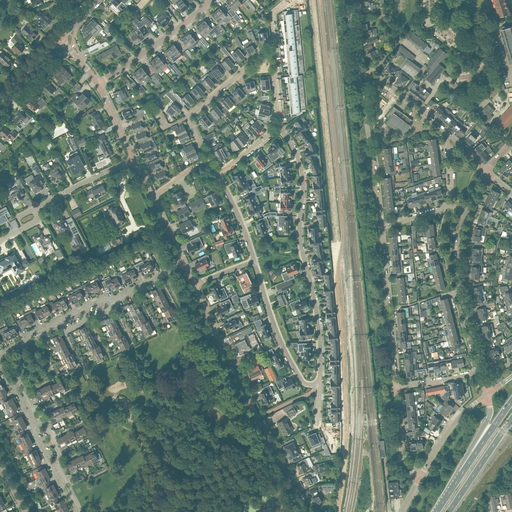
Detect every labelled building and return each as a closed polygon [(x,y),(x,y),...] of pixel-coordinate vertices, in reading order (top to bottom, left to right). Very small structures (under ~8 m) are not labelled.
[(127,12),(129,9),(124,4),(120,0),(110,0),(112,3),(109,6),(121,17),(127,12)] [(163,0),(159,0),(166,9),(169,6),(163,0)] [(171,0),(174,4),(175,3),(179,8),(182,12),(188,7),(185,3),(181,0),(171,0)] [(231,0),(228,0),(226,2),(227,3),(227,4),(228,4),(230,6),(231,8),(228,11),(230,14),(234,18),(237,23),(241,19),(235,12),(239,9),(237,7),(231,0)] [(246,0),(245,1),(250,7),(253,11),(255,9),(255,8),(248,0),(246,0)] [(493,0),(498,12),(496,13),(497,18),(505,15),(510,13),(511,13),(510,9),(509,9),(507,3),(508,3),(507,0),(493,0)] [(219,8),(215,12),(224,22),(226,24),(230,21),(229,20),(232,18),(228,13),(227,14),(226,13),(223,9),(221,10),(220,9),(219,8)] [(136,15),(129,9),(127,12),(132,16),(131,17),(133,18),(136,15)] [(164,11),(159,15),(156,17),(163,27),(169,22),(167,21),(170,19),(169,17),(171,15),(167,9),(164,11)] [(36,22),(41,27),(40,27),(43,30),(47,26),(46,25),(51,21),(48,18),(49,17),(44,12),(41,14),(39,11),(35,15),(39,19),(36,22)] [(215,27),(221,33),(222,35),(226,32),(221,25),(224,22),(215,12),(211,15),(212,16),(212,17),(213,17),(219,24),(215,27)] [(153,22),(145,14),(140,19),(148,28),(153,22)] [(136,15),(130,21),(138,29),(131,34),(133,36),(131,38),(136,45),(141,42),(140,41),(140,42),(140,41),(150,33),(145,25),(140,19),(136,15)] [(92,19),(89,23),(97,31),(99,32),(102,29),(101,27),(97,24),(96,22),(92,19)] [(214,25),(210,28),(206,22),(205,21),(204,20),(200,23),(209,35),(211,36),(214,33),(217,36),(221,33),(215,27),(214,25)] [(360,25),(359,25),(360,29),(360,30),(359,31),(359,32),(360,32),(360,33),(365,33),(365,34),(367,34),(367,36),(368,35),(368,38),(373,37),(377,36),(377,35),(379,34),(378,33),(377,34),(376,28),(368,29),(367,24),(365,24),(364,21),(359,21),(360,25)] [(29,23),(21,32),(25,35),(25,36),(25,37),(26,38),(27,37),(31,41),(37,35),(34,33),(35,32),(36,30),(29,23)] [(89,23),(85,26),(90,31),(93,35),(95,33),(97,35),(99,33),(99,32),(97,31),(89,23)] [(200,23),(195,26),(197,28),(197,29),(198,29),(205,38),(209,35),(200,23)] [(82,31),(85,39),(83,40),(85,44),(93,35),(90,31),(85,26),(82,30),(82,31)] [(511,26),(506,28),(505,27),(505,26),(504,26),(503,26),(502,27),(503,29),(502,29),(510,59),(509,60),(510,64),(511,63),(511,26)] [(406,38),(423,52),(423,51),(423,52),(424,51),(427,53),(431,48),(428,46),(428,45),(411,31),(406,38)] [(190,33),(190,34),(188,32),(184,35),(194,47),(198,43),(196,41),(198,40),(193,34),(191,36),(190,34),(191,34),(190,33)] [(262,33),(258,33),(259,38),(259,43),(262,43),(262,44),(263,44),(264,44),(264,43),(268,42),(267,32),(262,33)] [(15,44),(12,47),(19,54),(24,48),(20,44),(22,42),(15,35),(10,40),(15,44)] [(184,35),(180,38),(182,40),(181,41),(182,42),(182,41),(185,44),(188,47),(190,50),(194,47),(184,35)] [(376,36),(367,41),(368,45),(369,44),(371,44),(378,40),(376,36)] [(204,44),(206,47),(209,45),(203,37),(200,39),(204,44)] [(253,51),(256,49),(251,40),(243,45),(248,54),(251,52),(251,53),(252,53),(253,53),(253,52),(253,51)] [(87,48),(89,52),(93,50),(101,45),(99,42),(91,47),(87,48)] [(368,45),(365,47),(366,50),(367,50),(368,53),(367,53),(371,61),(375,58),(377,58),(373,51),(374,51),(372,47),(373,47),(371,44),(369,44),(368,45)] [(93,50),(89,52),(90,55),(91,54),(94,52),(98,50),(102,48),(101,45),(93,50)] [(105,52),(96,57),(100,64),(102,62),(104,65),(112,60),(110,57),(113,55),(110,50),(111,49),(109,45),(103,48),(105,52)] [(178,59),(182,55),(177,49),(175,46),(174,45),(173,45),(169,48),(177,58),(178,59)] [(401,45),(397,50),(400,52),(409,59),(412,61),(416,57),(401,45)] [(223,46),(220,49),(225,54),(227,57),(221,63),(224,67),(227,71),(230,69),(231,69),(232,69),(232,68),(232,67),(234,65),(232,63),(231,61),(230,60),(233,58),(228,52),(223,46)] [(169,48),(165,51),(166,52),(166,53),(167,53),(167,54),(166,55),(168,57),(173,63),(176,61),(175,60),(177,58),(169,48)] [(429,66),(426,69),(430,73),(439,63),(447,54),(440,48),(427,64),(429,66)] [(185,51),(191,58),(193,56),(187,49),(185,51)] [(231,54),(235,58),(238,62),(240,60),(241,61),(242,61),(243,60),(243,59),(243,58),(245,57),(238,49),(231,54)] [(191,58),(185,51),(182,53),(188,61),(191,58)] [(0,55),(0,61),(3,64),(6,67),(12,61),(9,59),(10,58),(8,56),(7,57),(3,53),(0,55)] [(157,56),(153,59),(162,70),(166,67),(168,70),(170,69),(174,75),(177,73),(169,63),(167,65),(164,61),(161,57),(161,58),(160,59),(159,58),(159,57),(158,57),(157,56)] [(406,57),(401,65),(403,66),(409,59),(406,57)] [(153,59),(149,63),(150,64),(150,65),(151,64),(151,65),(152,66),(150,67),(153,71),(155,73),(153,75),(157,80),(160,77),(157,74),(158,73),(162,70),(153,59)] [(177,73),(180,76),(182,74),(174,63),(171,65),(169,63),(177,73)] [(439,63),(428,76),(433,80),(439,73),(440,75),(442,73),(445,69),(442,66),(439,63)] [(385,69),(382,73),(387,77),(389,74),(390,75),(391,74),(394,76),(394,75),(398,70),(399,69),(395,67),(394,68),(389,64),(385,69)] [(220,70),(217,66),(215,68),(212,70),(210,72),(217,80),(219,78),(220,78),(221,78),(222,77),(221,76),(224,74),(220,70)] [(57,82),(59,84),(69,74),(70,74),(62,67),(58,71),(59,71),(57,73),(57,72),(53,75),(59,80),(57,82)] [(141,67),(137,71),(146,81),(149,84),(153,81),(150,78),(148,75),(144,71),(142,69),(143,69),(142,68),(141,67)] [(141,86),(146,81),(137,71),(133,74),(134,75),(133,75),(134,76),(136,77),(135,79),(141,86)] [(213,77),(209,72),(206,74),(208,76),(201,82),(208,90),(210,88),(211,88),(212,88),(212,87),(212,86),(215,84),(210,79),(213,77)] [(398,79),(395,83),(401,88),(408,80),(401,75),(399,74),(397,77),(399,78),(398,79)] [(262,91),(261,90),(265,89),(270,89),(269,79),(266,79),(266,78),(265,78),(264,78),(263,78),(263,79),(260,80),(260,82),(258,83),(259,91),(262,91)] [(249,95),(249,93),(257,90),(253,80),(250,81),(249,80),(248,81),(248,82),(245,83),(246,87),(241,88),(247,96),(249,95)] [(421,93),(424,89),(421,86),(419,89),(419,90),(418,91),(415,89),(418,85),(414,81),(413,83),(410,87),(411,88),(408,93),(415,99),(419,94),(419,95),(421,93)] [(47,83),(41,89),(44,92),(49,96),(51,94),(53,96),(57,92),(54,90),(55,90),(50,86),(47,83)] [(73,89),(73,90),(74,91),(73,92),(74,93),(76,92),(77,90),(81,86),(78,84),(75,87),(73,89)] [(113,93),(115,98),(128,92),(125,87),(124,88),(123,85),(115,89),(116,92),(115,92),(114,92),(113,93)] [(202,95),(204,93),(197,85),(191,91),(197,99),(200,97),(201,97),(202,96),(202,95)] [(234,91),(232,93),(234,95),(235,97),(236,98),(232,100),(234,103),(236,105),(236,104),(237,104),(240,102),(239,101),(243,97),(245,95),(242,91),(239,87),(236,89),(235,89),(234,89),(234,90),(234,91)] [(168,91),(177,99),(182,104),(182,105),(184,103),(187,107),(190,105),(191,105),(192,105),(192,104),(192,103),(194,101),(188,93),(181,99),(171,89),(168,91)] [(421,93),(419,95),(419,94),(415,99),(422,104),(430,93),(429,93),(427,91),(424,89),(421,93)] [(182,104),(177,99),(168,91),(167,92),(165,94),(166,95),(174,102),(165,112),(171,117),(174,114),(176,116),(178,113),(179,113),(180,113),(180,112),(180,111),(182,109),(179,107),(182,104)] [(78,106),(83,110),(88,104),(89,105),(92,102),(87,97),(88,96),(88,95),(88,93),(87,93),(85,92),(84,93),(80,97),(79,97),(76,94),(71,99),(75,102),(74,103),(74,105),(74,106),(75,107),(76,107),(78,107),(78,106)] [(130,97),(128,92),(115,98),(118,102),(119,102),(120,102),(119,102),(130,97)] [(157,94),(149,101),(150,101),(152,104),(153,104),(157,101),(160,98),(158,95),(157,94)] [(223,100),(221,102),(225,107),(221,110),(225,114),(228,111),(227,110),(234,104),(227,96),(225,98),(224,98),(223,98),(223,99),(223,100)] [(32,98),(26,104),(29,107),(34,111),(34,112),(39,107),(40,106),(42,108),(44,105),(46,106),(47,108),(48,107),(47,105),(48,104),(41,98),(36,103),(32,98)] [(259,110),(269,113),(270,107),(270,105),(266,103),(261,102),(259,110)] [(511,104),(495,123),(499,127),(503,130),(511,120),(511,104)] [(210,119),(214,124),(215,125),(219,122),(219,123),(220,122),(220,121),(220,120),(220,119),(219,118),(218,117),(223,114),(216,106),(214,108),(213,107),(212,107),(212,108),(211,108),(212,109),(209,111),(213,116),(210,119)] [(484,113),(480,117),(486,123),(489,121),(490,121),(490,120),(491,120),(491,119),(493,117),(491,115),(495,110),(490,106),(484,113)] [(127,111),(122,113),(125,119),(130,117),(132,116),(131,116),(134,114),(136,117),(140,113),(143,111),(147,109),(145,107),(143,108),(141,109),(138,111),(137,109),(135,110),(133,111),(132,109),(129,110),(127,111)] [(305,107),(290,108),(291,116),(298,116),(302,113),(302,112),(305,111),(305,109),(305,107)] [(394,107),(387,116),(390,118),(387,122),(404,135),(411,126),(409,124),(412,120),(394,107)] [(434,113),(439,117),(443,111),(439,107),(434,113)] [(443,111),(439,117),(443,121),(448,115),(450,113),(451,112),(446,108),(443,111)] [(16,115),(12,119),(16,122),(19,125),(22,122),(22,123),(23,121),(25,124),(27,122),(31,118),(26,113),(23,110),(22,110),(25,112),(22,115),(20,112),(17,115),(16,115)] [(269,113),(259,110),(257,118),(261,119),(266,120),(267,118),(269,113)] [(143,111),(140,113),(136,117),(137,119),(132,121),(134,124),(131,126),(134,133),(137,131),(144,128),(143,128),(141,123),(144,121),(142,116),(145,115),(143,111)] [(94,112),(89,114),(88,115),(90,119),(91,119),(96,129),(103,125),(101,121),(100,118),(98,113),(95,115),(94,112)] [(448,125),(455,116),(451,112),(448,115),(443,121),(448,125)] [(205,129),(212,123),(205,115),(203,117),(202,116),(201,116),(201,117),(200,118),(201,119),(198,121),(205,129)] [(470,117),(468,119),(471,122),(471,121),(475,124),(477,120),(472,115),(471,115),(470,117)] [(455,117),(448,125),(452,129),(459,121),(455,117)] [(258,119),(257,121),(250,126),(257,134),(262,130),(261,129),(263,128),(260,125),(263,122),(258,119)] [(299,119),(294,123),(298,128),(294,131),(297,136),(298,136),(304,131),(307,129),(299,119)] [(459,121),(452,129),(457,132),(464,125),(459,121)] [(257,134),(250,126),(248,123),(242,128),(244,131),(248,135),(251,139),(253,137),(253,138),(257,134)] [(464,125),(457,132),(461,137),(466,131),(464,129),(467,126),(464,124),(464,125)] [(177,137),(187,132),(184,127),(183,125),(178,127),(176,125),(170,128),(172,131),(174,130),(177,137)] [(483,131),(479,134),(482,137),(486,133),(490,129),(485,125),(482,129),(483,131)] [(137,131),(138,134),(136,136),(139,142),(141,141),(148,138),(146,132),(149,131),(146,126),(143,128),(144,128),(137,131)] [(0,134),(7,141),(10,138),(12,140),(17,135),(13,130),(10,133),(4,127),(4,128),(0,132),(0,134)] [(313,143),(304,131),(298,136),(300,139),(302,138),(307,146),(313,143)] [(470,131),(464,138),(466,139),(465,140),(470,145),(477,137),(470,131)] [(181,144),(190,140),(189,138),(189,137),(187,132),(177,137),(181,144)] [(248,141),(242,133),(235,138),(241,147),(246,143),(248,141)] [(104,155),(103,155),(104,158),(105,158),(113,155),(108,144),(103,135),(96,138),(101,148),(104,155)] [(229,143),(235,151),(236,150),(237,150),(241,147),(235,138),(232,135),(229,137),(231,141),(229,143)] [(143,152),(146,151),(153,148),(150,142),(153,141),(151,136),(148,138),(141,141),(143,144),(140,146),(143,152)] [(75,137),(71,139),(76,150),(80,148),(75,137)] [(84,139),(77,142),(80,148),(87,145),(84,139)] [(281,148),(276,141),(272,144),(273,146),(268,150),(270,153),(267,155),(272,162),(280,155),(277,151),(281,148)] [(483,150),(489,146),(484,141),(473,151),(477,155),(483,150)] [(216,144),(217,145),(219,149),(223,158),(229,155),(228,155),(230,154),(226,145),(223,146),(222,145),(222,144),(221,144),(220,143),(219,143),(218,143),(216,144)] [(317,155),(313,143),(307,146),(309,151),(304,152),(306,158),(314,156),(317,155)] [(184,150),(181,152),(183,157),(196,151),(193,146),(192,144),(183,148),(184,150)] [(217,145),(212,148),(214,151),(211,153),(216,161),(218,160),(218,161),(223,158),(219,149),(217,145)] [(148,162),(151,161),(158,158),(155,152),(158,151),(156,146),(153,148),(146,151),(148,154),(145,155),(148,162)] [(489,146),(483,150),(477,155),(483,163),(486,161),(486,162),(487,162),(489,160),(489,159),(495,154),(489,146)] [(68,155),(70,158),(66,160),(68,164),(69,164),(69,165),(68,165),(73,174),(85,168),(78,155),(79,155),(77,150),(68,155)] [(196,151),(183,157),(185,162),(188,160),(190,163),(199,159),(198,157),(198,156),(196,151)] [(265,170),(271,164),(266,158),(263,160),(259,154),(254,158),(258,163),(256,164),(260,169),(262,167),(265,170)] [(153,172),(156,171),(163,167),(160,162),(163,161),(161,156),(158,158),(151,161),(153,164),(150,165),(153,172)] [(319,172),(314,156),(306,158),(307,163),(309,162),(313,174),(319,172)] [(279,172),(280,178),(289,176),(288,170),(291,170),(290,165),(281,166),(282,171),(279,172)] [(504,165),(499,170),(507,177),(509,175),(507,173),(510,170),(504,165)] [(63,173),(61,169),(59,166),(49,172),(50,174),(52,178),(50,178),(52,181),(53,180),(54,183),(61,180),(59,177),(61,176),(60,175),(63,173)] [(165,172),(168,171),(166,166),(163,167),(156,171),(158,174),(155,175),(158,182),(168,177),(165,172)] [(239,173),(232,177),(234,182),(236,180),(239,186),(245,183),(247,182),(248,182),(252,180),(251,180),(248,175),(242,178),(239,173)] [(29,184),(32,190),(33,190),(35,193),(42,189),(40,186),(44,184),(39,175),(34,178),(32,175),(24,178),(28,185),(29,184)] [(322,187),(321,175),(314,176),(313,176),(313,179),(314,179),(315,184),(313,184),(313,188),(322,187)] [(387,177),(383,178),(384,184),(393,183),(395,183),(394,175),(391,175),(390,175),(390,177),(387,177)] [(289,176),(280,178),(282,186),(287,185),(286,183),(293,182),(292,176),(289,176)] [(12,200),(14,204),(17,202),(18,203),(22,200),(21,196),(24,195),(21,189),(24,187),(19,179),(18,177),(15,178),(16,180),(19,186),(9,191),(11,195),(13,199),(12,200)] [(238,188),(236,189),(238,192),(239,191),(240,193),(246,190),(247,192),(251,189),(250,186),(254,184),(252,180),(248,182),(247,182),(245,183),(239,186),(237,187),(238,188)] [(84,193),(87,199),(94,196),(95,198),(106,192),(103,185),(99,187),(99,185),(84,193)] [(323,199),(322,187),(313,188),(313,192),(316,192),(316,200),(323,199)] [(444,197),(440,187),(435,189),(436,191),(438,199),(444,197)] [(491,189),(488,196),(497,200),(499,194),(498,193),(499,190),(496,189),(497,188),(493,187),(492,189),(491,189)] [(438,199),(436,191),(435,189),(429,191),(430,193),(432,200),(438,199)] [(185,202),(180,191),(172,195),(177,206),(179,205),(181,209),(185,207),(183,203),(185,202)] [(423,192),(426,202),(432,200),(430,193),(427,194),(426,191),(423,192)] [(220,203),(215,192),(207,196),(202,199),(204,202),(209,200),(212,206),(220,203)] [(280,197),(280,203),(289,204),(289,198),(292,198),(292,193),(283,192),(283,197),(280,197)] [(426,202),(423,192),(417,194),(421,204),(422,205),(424,205),(424,204),(424,203),(426,202)] [(417,194),(412,196),(412,197),(413,199),(415,206),(421,204),(417,194)] [(251,196),(244,200),(246,204),(248,203),(250,209),(256,207),(259,205),(260,205),(257,200),(254,201),(251,196)] [(488,196),(485,202),(488,204),(489,204),(491,205),(493,206),(495,203),(497,200),(488,196)] [(199,206),(204,203),(204,202),(202,199),(201,198),(190,203),(191,206),(192,208),(192,209),(197,207),(198,207),(199,206)] [(324,211),(323,199),(316,200),(317,207),(315,207),(315,212),(324,211)] [(409,208),(415,206),(413,199),(407,201),(409,208)] [(289,204),(280,203),(279,212),(284,212),(284,210),(291,210),(291,204),(289,204)] [(249,211),(247,212),(249,215),(250,214),(250,216),(257,213),(257,215),(262,213),(260,209),(264,207),(262,204),(260,205),(259,205),(256,207),(250,209),(248,210),(249,211)] [(121,221),(124,220),(118,207),(114,209),(112,206),(108,208),(113,219),(113,221),(114,223),(115,223),(115,224),(116,224),(117,228),(118,227),(119,228),(122,227),(122,225),(123,225),(121,221)] [(190,214),(188,210),(192,208),(191,206),(187,207),(187,206),(185,207),(181,209),(177,211),(180,218),(182,217),(186,216),(190,214)] [(0,224),(8,220),(7,217),(10,216),(8,211),(6,207),(0,209),(0,224)] [(81,214),(81,212),(78,208),(71,212),(74,218),(81,214)] [(482,209),(479,215),(493,220),(498,222),(499,219),(491,216),(493,213),(490,212),(487,211),(484,210),(482,209)] [(324,211),(315,212),(316,216),(318,216),(319,223),(326,222),(324,211)] [(479,215),(477,221),(479,222),(482,223),(485,224),(485,223),(486,223),(491,225),(493,220),(479,215)] [(193,228),(190,219),(188,220),(186,216),(182,217),(184,222),(179,225),(183,233),(183,232),(184,234),(187,232),(186,231),(193,228)] [(224,229),(230,227),(227,221),(229,220),(227,216),(220,219),(224,229)] [(292,232),(292,227),(290,227),(290,220),(287,220),(287,216),(278,216),(278,218),(278,226),(284,226),(283,232),(292,232)] [(71,217),(66,220),(63,221),(61,217),(53,222),(55,226),(54,226),(56,231),(57,231),(58,231),(59,233),(60,233),(61,234),(70,229),(72,234),(71,235),(71,236),(76,245),(78,250),(80,249),(82,253),(88,250),(71,217)] [(256,231),(258,236),(266,233),(264,228),(270,226),(266,217),(264,218),(258,220),(259,223),(256,224),(258,231),(256,231)] [(475,228),(474,234),(485,236),(486,236),(487,231),(489,231),(490,228),(487,228),(483,227),(476,225),(476,228),(475,228)] [(224,229),(221,231),(224,238),(229,236),(228,234),(234,232),(234,231),(235,230),(234,226),(232,227),(232,226),(230,227),(224,229)] [(316,227),(308,228),(308,233),(311,233),(311,239),(317,238),(316,227)] [(138,230),(131,233),(134,240),(134,239),(140,237),(140,236),(138,230)] [(42,234),(34,239),(40,251),(44,249),(44,250),(46,249),(48,247),(48,246),(54,242),(51,237),(48,239),(48,237),(46,238),(43,239),(42,238),(43,237),(42,234)] [(474,234),(473,240),(475,240),(475,244),(483,244),(485,236),(474,234)] [(193,243),(186,247),(190,255),(194,253),(194,252),(199,250),(204,247),(199,236),(191,240),(193,243)] [(125,243),(122,237),(113,241),(116,247),(125,243)] [(320,238),(317,238),(311,239),(309,239),(309,245),(314,245),(315,251),(322,250),(320,238)] [(234,257),(242,254),(241,250),(238,250),(236,244),(239,243),(238,240),(232,242),(224,244),(227,254),(232,252),(234,257)] [(425,243),(426,252),(428,251),(428,252),(435,251),(435,248),(436,248),(436,247),(436,245),(435,245),(435,242),(425,243)] [(109,243),(97,248),(99,253),(111,249),(109,243)] [(55,251),(54,252),(57,258),(58,258),(59,260),(62,258),(64,257),(63,255),(59,249),(55,251)] [(322,250),(315,251),(317,257),(312,258),(313,264),(316,264),(322,262),(325,262),(322,250)] [(15,251),(0,260),(0,272),(1,274),(11,269),(15,276),(25,270),(24,267),(28,265),(26,260),(21,262),(15,251)] [(427,261),(427,262),(438,259),(436,253),(429,255),(430,258),(427,259),(427,261)] [(201,261),(195,264),(197,270),(203,267),(204,270),(209,267),(208,264),(211,262),(207,254),(200,258),(201,261)] [(472,254),(472,260),(473,260),(473,264),(483,264),(483,258),(483,254),(472,254)] [(151,258),(147,259),(149,262),(144,264),(143,262),(148,273),(154,270),(153,267),(155,266),(151,258)] [(427,262),(429,267),(439,265),(438,259),(427,262)] [(143,262),(135,266),(134,265),(138,273),(141,272),(143,275),(148,273),(143,262)] [(322,262),(316,264),(317,270),(315,270),(316,275),(324,273),(322,262)] [(298,272),(294,264),(290,266),(285,268),(287,272),(281,274),(284,282),(292,278),(291,275),(298,272)] [(472,266),(472,273),(479,273),(483,273),(484,264),(483,264),(473,264),(473,266),(472,266)] [(130,267),(132,270),(127,272),(131,280),(137,277),(136,275),(138,273),(134,265),(130,267)] [(400,266),(392,267),(393,268),(393,273),(396,273),(396,274),(403,274),(403,272),(402,266),(400,266)] [(131,280),(127,272),(126,268),(117,273),(118,273),(122,282),(125,280),(126,283),(131,280)] [(511,276),(511,272),(505,271),(503,271),(501,270),(500,274),(502,275),(501,280),(508,282),(509,279),(511,279),(511,276)] [(40,271),(34,274),(36,278),(39,284),(45,280),(40,271)] [(245,273),(237,277),(238,279),(243,277),(246,282),(241,285),(243,289),(245,292),(250,290),(248,286),(252,285),(246,272),(246,273),(246,272),(245,272),(245,273)] [(115,275),(116,277),(111,280),(115,288),(121,285),(119,283),(122,282),(118,273),(115,275)] [(104,280),(101,282),(106,292),(107,292),(110,291),(115,288),(111,280),(109,276),(103,279),(104,280)] [(95,282),(91,284),(95,293),(100,290),(99,287),(102,286),(99,280),(97,277),(93,279),(95,282)] [(332,289),(331,278),(324,278),(325,286),(323,286),(323,290),(332,289)] [(89,282),(81,286),(82,288),(85,294),(88,293),(89,295),(95,293),(91,284),(89,282)] [(285,282),(276,286),(279,292),(280,291),(281,294),(277,296),(281,305),(286,303),(288,302),(285,296),(288,294),(286,288),(288,288),(285,282)] [(213,292),(216,299),(219,297),(220,301),(228,297),(224,287),(218,290),(216,285),(208,289),(211,293),(213,292)] [(484,295),(483,289),(482,285),(472,288),(473,291),(474,297),(484,295)] [(82,288),(81,286),(73,290),(78,301),(84,298),(83,296),(85,294),(82,288)] [(507,286),(499,286),(500,290),(504,300),(511,296),(511,291),(509,292),(508,288),(507,286)] [(152,291),(152,290),(147,292),(149,295),(152,293),(154,297),(162,292),(160,287),(152,291)] [(333,301),(332,289),(323,290),(324,294),(326,294),(327,302),(333,301)] [(65,294),(66,297),(69,303),(72,301),(73,304),(78,301),(73,290),(65,294)] [(165,298),(162,292),(154,297),(157,302),(165,298)] [(231,295),(235,305),(240,304),(236,294),(231,295)] [(249,307),(254,305),(254,306),(259,304),(256,296),(249,298),(248,295),(240,297),(244,309),(249,307)] [(484,295),(474,297),(476,303),(479,302),(486,301),(484,295)] [(440,296),(434,298),(436,302),(437,302),(439,306),(449,304),(448,298),(441,300),(440,296)] [(58,301),(62,309),(67,306),(66,304),(69,303),(66,297),(63,298),(58,301)] [(157,302),(153,303),(154,305),(158,304),(159,307),(167,303),(165,298),(157,302)] [(223,306),(216,309),(220,317),(224,315),(229,312),(234,310),(232,306),(229,299),(221,302),(223,306)] [(297,300),(289,303),(293,311),(296,310),(297,313),(303,311),(303,312),(306,310),(309,309),(305,300),(298,303),(297,300)] [(48,301),(44,303),(46,306),(41,308),(45,317),(51,314),(49,311),(52,310),(48,301)] [(62,309),(58,301),(53,304),(52,302),(51,302),(49,303),(48,301),(52,310),(55,309),(56,312),(62,309)] [(130,311),(138,306),(136,301),(128,305),(128,304),(124,306),(125,309),(129,308),(130,311)] [(333,301),(327,302),(327,309),(325,310),(326,314),(335,313),(333,301)] [(487,303),(480,305),(480,308),(477,309),(476,310),(477,312),(478,312),(479,315),(486,313),(489,312),(488,309),(486,310),(485,307),(495,305),(494,302),(487,303)] [(162,312),(163,311),(170,308),(167,303),(159,307),(162,312)] [(130,317),(141,312),(138,306),(130,311),(133,316),(130,317)] [(163,311),(166,316),(174,312),(171,307),(170,308),(163,311)] [(407,307),(400,308),(400,312),(404,311),(405,317),(411,317),(410,307),(407,307)] [(41,308),(37,311),(35,308),(31,310),(36,318),(38,317),(40,319),(45,317),(41,308)] [(421,317),(423,316),(428,315),(432,314),(430,308),(426,310),(420,311),(421,317)] [(33,320),(36,318),(31,310),(23,314),(24,316),(29,325),(34,322),(33,320)] [(441,312),(443,318),(452,315),(451,310),(443,311),(441,312)] [(141,312),(130,317),(133,322),(144,317),(141,312)] [(174,319),(177,317),(174,312),(166,316),(163,317),(166,323),(171,320),(171,322),(172,322),(174,321),(175,320),(174,319)] [(480,320),(480,321),(487,319),(487,316),(490,315),(489,312),(486,313),(479,315),(479,317),(478,318),(479,320),(480,320)] [(335,313),(326,314),(326,318),(328,318),(328,321),(326,322),(327,326),(329,326),(336,325),(335,313)] [(230,321),(224,324),(226,330),(232,327),(233,330),(238,327),(239,328),(243,326),(240,322),(238,317),(237,315),(236,314),(229,318),(230,321)] [(443,318),(441,318),(442,324),(446,323),(454,321),(452,315),(443,318)] [(22,325),(23,328),(29,325),(24,316),(16,321),(19,327),(22,325)] [(112,316),(105,319),(104,319),(100,321),(102,324),(105,322),(107,325),(115,321),(112,316)] [(133,322),(136,327),(146,322),(144,317),(133,322)] [(299,325),(299,331),(308,330),(308,324),(310,323),(309,318),(301,319),(301,324),(299,325)] [(271,338),(266,324),(262,325),(260,319),(254,321),(258,332),(261,330),(265,340),(271,338)] [(109,330),(118,326),(115,321),(107,325),(104,326),(106,330),(107,330),(108,331),(109,330)] [(138,326),(140,331),(150,326),(148,321),(146,322),(136,327),(138,326)] [(444,330),(455,327),(454,321),(446,323),(447,326),(443,327),(444,330)] [(14,327),(8,329),(12,337),(13,339),(16,337),(16,336),(18,335),(18,334),(17,332),(20,331),(15,322),(12,324),(14,327)] [(483,332),(490,330),(493,330),(492,324),(482,326),(483,332)] [(336,325),(329,326),(330,333),(328,333),(328,338),(337,337),(336,325)] [(7,326),(0,329),(0,333),(3,339),(6,338),(7,340),(12,337),(8,329),(7,326)] [(89,331),(87,326),(81,329),(81,328),(75,331),(77,334),(80,332),(81,335),(89,331)] [(108,331),(107,332),(109,337),(110,336),(120,331),(118,326),(109,330),(108,331)] [(153,331),(150,326),(140,331),(144,339),(152,335),(151,335),(150,333),(153,331)] [(446,336),(457,333),(455,327),(444,330),(446,336)] [(252,341),(251,339),(254,338),(254,337),(257,336),(255,330),(251,332),(245,335),(245,336),(236,340),(241,350),(243,349),(244,349),(245,351),(249,349),(246,343),(252,341)] [(308,330),(299,331),(300,339),(305,339),(305,336),(311,336),(311,334),(313,334),(312,331),(311,331),(311,330),(308,330)] [(490,330),(483,332),(485,338),(490,337),(492,336),(491,333),(494,332),(493,330),(490,330)] [(81,335),(78,337),(80,340),(81,340),(82,341),(81,342),(92,336),(89,331),(81,335)] [(110,336),(112,342),(115,340),(116,340),(116,339),(123,336),(120,331),(110,336)] [(446,336),(447,341),(448,341),(458,339),(457,333),(446,336)] [(52,338),(54,344),(63,339),(60,334),(52,338)] [(123,336),(116,339),(116,340),(115,340),(117,346),(119,345),(127,340),(124,335),(123,336)] [(81,342),(82,344),(85,343),(86,345),(94,341),(92,336),(81,342)] [(337,337),(328,338),(328,342),(331,342),(331,349),(338,349),(337,337)] [(54,344),(51,345),(54,350),(57,349),(65,344),(63,339),(54,344)] [(459,345),(458,339),(448,341),(449,347),(459,345)] [(122,353),(128,350),(127,347),(130,346),(127,340),(119,345),(121,350),(120,350),(121,353),(122,353)] [(507,352),(508,353),(511,351),(510,350),(511,348),(506,340),(504,341),(505,345),(503,346),(507,352)] [(97,346),(94,341),(86,345),(89,351),(91,350),(90,350),(97,346)] [(306,343),(298,344),(298,352),(300,352),(300,356),(304,356),(304,359),(313,359),(313,354),(310,354),(310,347),(307,347),(306,343)] [(57,349),(54,350),(55,353),(59,352),(60,354),(68,350),(65,344),(57,349)] [(97,346),(90,350),(91,350),(89,351),(91,356),(101,351),(99,345),(97,346)] [(427,347),(424,348),(425,353),(429,353),(435,351),(434,345),(429,346),(427,347)] [(494,347),(492,347),(492,350),(494,357),(500,355),(499,351),(498,348),(496,349),(494,347)] [(275,362),(278,369),(284,366),(277,353),(274,354),(271,348),(265,351),(272,364),(275,362)] [(338,349),(331,349),(332,357),(329,357),(329,361),(338,361),(338,349)] [(70,354),(68,350),(60,354),(62,359),(64,358),(70,355),(70,354)] [(91,356),(89,357),(90,360),(93,358),(94,361),(96,360),(97,363),(103,360),(102,360),(101,357),(104,356),(101,351),(91,356)] [(465,353),(456,355),(457,360),(459,367),(464,365),(464,364),(468,363),(465,353)] [(62,359),(61,360),(63,364),(64,364),(66,363),(75,359),(72,354),(70,355),(70,354),(70,355),(64,358),(62,359)] [(270,381),(276,379),(270,366),(264,369),(263,370),(258,359),(256,355),(250,358),(252,362),(253,363),(250,364),(252,366),(254,365),(254,367),(246,371),(251,380),(263,375),(262,373),(265,371),(270,381)] [(75,359),(66,363),(69,368),(67,369),(68,372),(75,369),(74,366),(77,364),(75,359)] [(445,359),(439,361),(439,363),(441,370),(447,369),(445,359)] [(338,361),(329,361),(329,365),(332,365),(332,373),(339,373),(338,361)] [(435,372),(441,370),(439,363),(439,361),(433,362),(435,372)] [(427,374),(426,368),(423,369),(418,369),(418,370),(406,371),(407,377),(418,376),(418,372),(424,372),(424,374),(427,374)] [(339,373),(332,373),(332,381),(330,381),(330,385),(339,385),(339,373)] [(284,387),(286,390),(291,388),(295,386),(291,378),(284,381),(283,378),(275,382),(279,389),(284,387)] [(64,389),(65,391),(68,390),(64,382),(61,383),(60,381),(55,383),(59,392),(64,389)] [(460,381),(452,383),(452,384),(453,389),(453,391),(463,389),(463,387),(464,385),(463,383),(462,383),(462,382),(460,383),(460,381)] [(55,383),(50,386),(54,394),(59,392),(55,383)] [(49,384),(44,387),(49,397),(54,394),(50,386),(49,384)] [(260,393),(260,394),(263,399),(261,400),(263,405),(271,401),(268,395),(273,392),(269,385),(261,388),(263,392),(260,393)] [(339,385),(330,385),(330,389),(332,389),(332,397),(339,397),(339,385)] [(39,389),(43,398),(44,400),(49,397),(44,387),(39,389)] [(39,389),(34,392),(38,400),(39,402),(44,400),(43,398),(39,389)] [(463,389),(453,391),(455,399),(457,399),(461,398),(461,396),(461,395),(464,394),(466,393),(465,391),(463,391),(463,389)] [(441,404),(449,412),(450,411),(450,412),(452,411),(453,411),(451,409),(453,407),(451,405),(450,403),(448,402),(447,401),(449,399),(449,398),(447,396),(446,392),(443,393),(443,395),(442,397),(445,400),(441,404)] [(339,397),(332,397),(333,404),(330,404),(330,409),(339,409),(339,397)] [(5,408),(15,403),(12,398),(7,400),(6,398),(0,400),(0,404),(1,404),(4,409),(5,408)] [(9,416),(16,413),(15,410),(18,409),(15,403),(5,408),(8,413),(7,414),(7,415),(8,417),(9,416)] [(74,403),(69,406),(73,414),(78,411),(81,410),(78,404),(75,406),(74,403)] [(439,406),(437,409),(440,411),(442,413),(445,416),(449,412),(441,404),(439,406)] [(58,409),(62,417),(67,415),(64,408),(63,406),(58,409)] [(64,408),(67,415),(68,416),(73,414),(69,406),(64,408),(63,406),(64,408)] [(293,407),(285,412),(289,417),(289,416),(296,412),(293,407)] [(58,409),(52,412),(58,423),(63,420),(62,417),(58,409)] [(330,409),(329,409),(329,412),(330,412),(330,413),(333,413),(333,417),(331,417),(331,421),(340,421),(339,409),(330,409)] [(52,412),(47,414),(51,422),(50,423),(52,426),(58,423),(52,412)] [(12,421),(14,426),(24,421),(21,416),(18,417),(17,414),(9,418),(10,421),(11,421),(12,421)] [(434,415),(430,421),(432,422),(438,426),(442,421),(434,415)] [(284,435),(286,434),(287,434),(287,435),(288,435),(289,435),(289,434),(290,434),(290,433),(290,432),(289,432),(292,431),(285,419),(277,423),(279,429),(280,428),(284,435)] [(15,433),(14,433),(14,434),(15,436),(23,432),(22,429),(27,427),(24,421),(14,426),(17,431),(15,432),(15,433)] [(424,431),(424,430),(419,431),(419,428),(416,428),(416,425),(419,425),(418,422),(409,423),(409,429),(412,429),(412,432),(410,432),(415,431),(424,431)] [(435,431),(438,426),(432,422),(429,427),(435,431)] [(78,430),(82,438),(84,441),(92,437),(90,434),(87,429),(85,430),(83,427),(78,430)] [(82,438),(78,430),(73,432),(73,433),(76,439),(77,441),(82,438)] [(71,442),(76,439),(73,433),(73,432),(72,431),(67,433),(71,442)] [(416,434),(417,441),(417,449),(424,448),(423,445),(425,445),(425,442),(423,442),(423,441),(420,441),(419,435),(425,435),(426,432),(424,431),(415,431),(416,434)] [(25,435),(23,432),(15,436),(16,438),(17,439),(18,438),(20,444),(30,439),(27,433),(25,435)] [(71,442),(67,433),(62,436),(67,447),(66,444),(71,442)] [(308,437),(307,437),(308,441),(309,441),(312,447),(312,448),(323,444),(321,438),(318,439),(317,436),(316,433),(315,434),(315,433),(312,434),(312,433),(308,435),(308,436),(307,436),(308,437)] [(67,447),(62,436),(57,439),(61,447),(60,447),(61,450),(67,447)] [(284,446),(283,446),(284,447),(285,449),(284,449),(286,453),(297,448),(293,438),(286,441),(288,444),(286,445),(284,446)] [(30,439),(20,444),(25,452),(31,448),(30,446),(33,444),(30,439)] [(412,449),(412,451),(415,450),(415,449),(417,449),(417,441),(409,442),(409,446),(411,446),(411,449),(412,449)] [(31,448),(25,452),(29,460),(38,455),(36,450),(33,451),(31,448)] [(297,448),(286,453),(287,457),(288,456),(289,458),(289,459),(290,459),(292,458),(294,457),(296,461),(302,458),(297,448)] [(327,448),(319,452),(323,456),(330,455),(327,448)] [(93,451),(88,454),(92,462),(94,465),(99,462),(98,460),(102,458),(99,453),(98,453),(96,451),(94,452),(93,451)] [(88,454),(83,457),(87,465),(90,463),(92,462),(88,454)] [(41,461),(38,455),(29,460),(33,468),(40,465),(38,462),(41,461)] [(82,455),(77,458),(81,466),(82,468),(88,466),(87,465),(83,457),(82,455)] [(76,468),(81,466),(77,458),(72,460),(76,468)] [(297,466),(301,473),(311,468),(310,466),(309,467),(305,459),(299,462),(300,464),(297,466)] [(72,474),(77,471),(76,468),(72,460),(67,463),(71,471),(70,471),(72,474)] [(47,473),(45,468),(42,469),(40,466),(34,470),(38,478),(47,473)] [(38,478),(35,479),(39,488),(41,487),(49,483),(48,480),(50,479),(47,473),(38,478)] [(307,486),(313,483),(313,484),(317,482),(313,474),(303,479),(305,482),(304,483),(305,486),(307,486)] [(399,481),(389,482),(389,498),(400,497),(399,481)] [(41,487),(45,495),(56,490),(53,484),(50,485),(49,483),(41,487)] [(319,495),(319,494),(318,494),(317,492),(317,491),(315,488),(310,491),(311,495),(312,494),(313,497),(312,498),(316,505),(322,501),(322,502),(325,501),(321,494),(319,495)] [(56,490),(45,495),(46,494),(48,499),(46,500),(48,504),(49,503),(57,499),(56,496),(59,495),(56,490)] [(511,508),(511,502),(510,492),(504,493),(505,497),(502,498),(503,502),(506,502),(507,510),(511,508)] [(66,505),(63,499),(59,502),(57,499),(49,503),(49,505),(51,504),(52,506),(54,504),(57,510),(66,505)]
